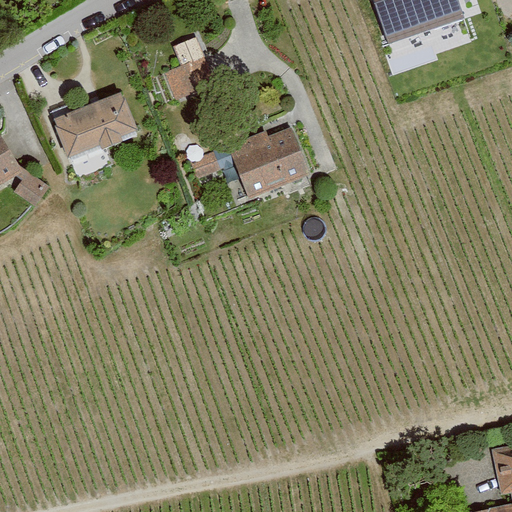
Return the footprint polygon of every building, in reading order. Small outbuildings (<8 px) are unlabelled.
[(372,0),(389,45),(463,19),(456,0),(372,0)] [(179,64),(162,73),(177,103),(220,82),(205,51),(199,55),(189,34),(169,43),(179,64)] [(113,92),(45,118),(61,159),(129,133),(113,92)] [(285,125),(187,163),(194,179),(229,166),(243,200),(305,176),(285,125)] [(0,179),(8,175),(14,180),(6,192),(29,206),(43,184),(5,160),(0,151),(0,179)] [(511,511),(511,446),(486,452),(495,497),(504,495),(506,504),(466,511),(511,511)]
